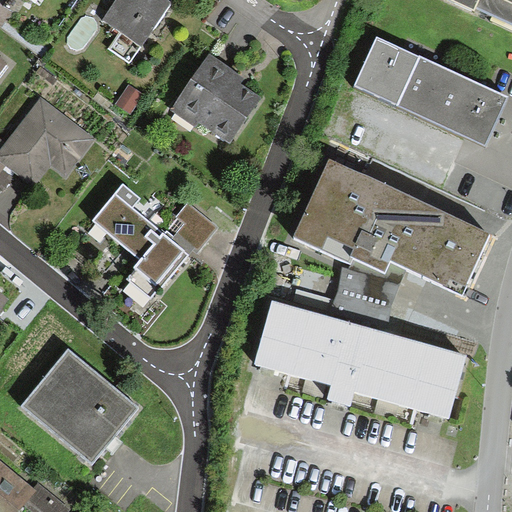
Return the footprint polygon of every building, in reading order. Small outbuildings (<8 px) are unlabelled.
[(174,0),(113,0),(100,21),(144,49),(174,0)] [(511,0),(434,0),(511,33),(511,0)] [(510,103),(378,43),(355,93),(487,153),(510,103)] [(265,99),(205,54),(164,108),(223,153),(265,99)] [(93,149),(32,101),(0,141),(0,167),(28,190),(43,171),(63,187),(93,149)] [(383,274),(389,262),(410,272),(454,293),(482,236),(326,161),(290,237),(347,264),(350,258),(383,274)] [(416,204),(476,222),(481,203),(422,186),(416,204)] [(165,231),(119,192),(92,225),(139,263),(118,288),(148,313),(214,234),(183,209),(165,231)] [(339,294),(331,326),(385,340),(394,304),(410,272),(389,262),(383,274),(350,258),(347,264),(339,294)] [(0,269),(0,316),(23,290),(0,269)] [(298,293),(293,305),(331,315),(334,303),(298,293)] [(331,326),(271,311),(255,374),(449,424),(466,361),(385,340),(331,326)] [(141,411),(68,350),(18,409),(91,470),(141,411)] [(60,511),(64,508),(0,453),(0,511),(12,511),(22,501),(35,511),(60,511)]
